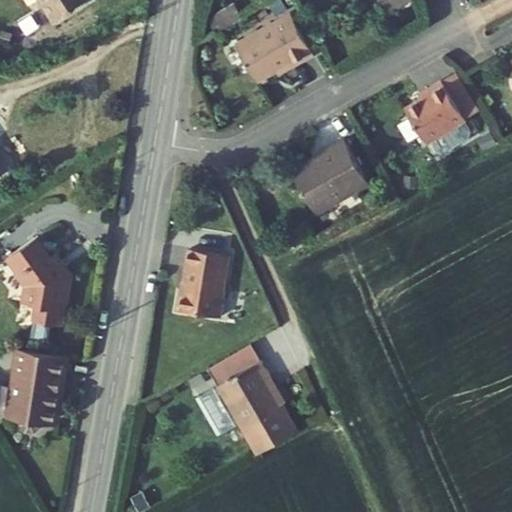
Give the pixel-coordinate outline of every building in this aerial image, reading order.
[(49,0),(61,17),(85,0),(49,0)] [(381,0),(394,20),(426,0),(381,0)] [(297,17),(242,49),(263,83),(294,65),(295,68),(319,54),(297,17)] [(460,73),(446,81),(471,123),(485,115),(460,73)] [(426,100),(408,111),(430,147),(471,123),(446,81),(423,95),(426,100)] [(328,158),(300,175),(322,210),(349,194),(353,200),(374,187),(347,142),(326,154),(328,158)] [(309,228),(293,237),(301,253),(318,245),(309,228)] [(36,242),(4,262),(21,289),(19,306),(28,307),(26,321),(60,324),(67,282),(55,261),(50,264),(36,242)] [(196,292),(193,308),(234,316),(238,297),(234,296),(241,258),(207,252),(199,293),(196,292)] [(64,347),(21,339),(9,405),(21,407),(21,415),(24,419),(38,421),(42,417),(43,412),(51,412),(64,347)] [(252,462),(307,431),(276,376),(278,375),(259,340),(203,372),(214,392),(213,393),(234,430),(252,462)] [(73,349),(64,347),(51,412),(60,414),(73,349)] [(234,430),(213,393),(195,403),(216,440),(234,430)]
